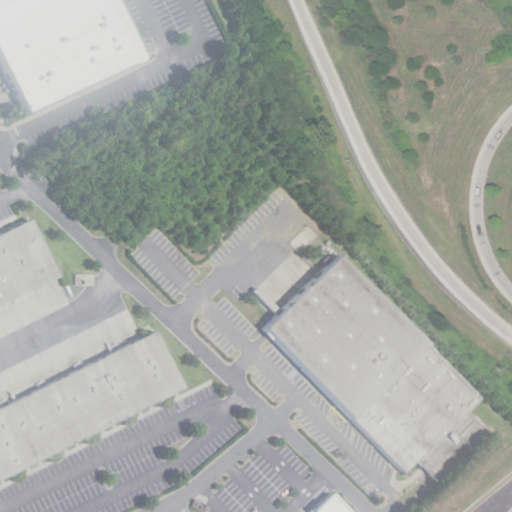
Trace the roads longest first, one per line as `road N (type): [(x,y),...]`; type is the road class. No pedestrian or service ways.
road 1 (residential): [(0,154),(371,511)]
road 2 (motorway): [(296,0),(395,209),(468,298),(511,334)]
road 3 (motorway): [(511,293),(485,251),(476,214),(488,147),(511,114)]
road 4 (residential): [(155,511),(275,420)]
